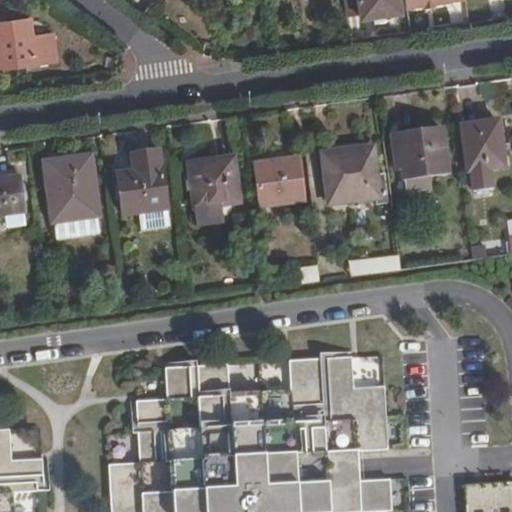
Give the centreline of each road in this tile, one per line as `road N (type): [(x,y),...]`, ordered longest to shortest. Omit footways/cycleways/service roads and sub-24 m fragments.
road 1 (residential): [(511,330),(489,304),(454,289),(0,350)]
road 2 (residential): [(176,93),(511,47)]
road 3 (residential): [(0,118),(176,93)]
road 4 (residential): [(176,93),(144,44),(84,0)]
